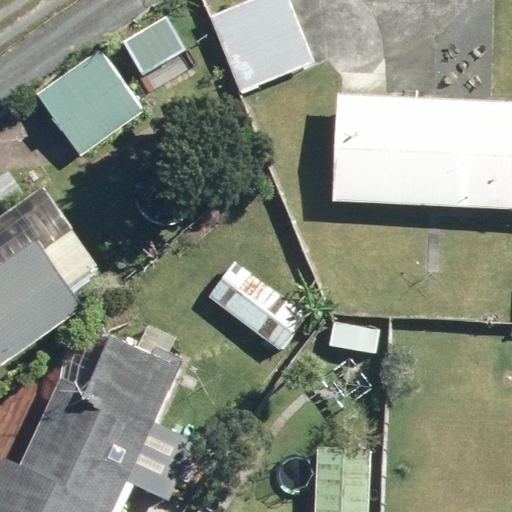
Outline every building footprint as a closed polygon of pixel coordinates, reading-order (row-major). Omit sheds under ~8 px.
[(264,0),(208,22),(239,98),(315,68),(286,0),(264,0)] [(36,102),(78,162),(141,117),(99,59),(36,102)] [(331,212),(511,221),(511,113),(336,104),(331,212)] [(109,151),(122,166),(146,145),(133,130),(109,151)] [(0,378),(84,320),(69,296),(97,278),(69,239),(40,259),(37,253),(0,279),(0,378)] [(224,315),(282,358),(307,323),(248,280),(224,315)] [(154,434),(178,380),(109,347),(83,403),(57,389),(15,477),(0,470),(0,511),(127,511),(135,497),(161,510),(188,451),(154,434)] [(368,511),(371,457),(318,456),(316,511),(368,511)]
